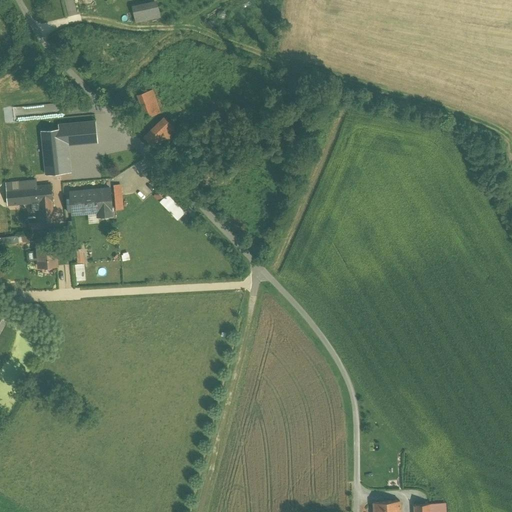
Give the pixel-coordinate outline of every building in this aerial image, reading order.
[(135,23),(161,17),(156,0),(149,0),(131,4),(135,23)] [(144,117),(160,111),(153,89),(136,95),(144,117)] [(69,166),(67,139),(95,137),(93,115),(56,118),(56,122),(40,124),(44,168),(69,166)] [(165,121),(146,137),(157,151),(177,135),(165,121)] [(131,141),(109,142),(109,152),(132,151),(131,141)] [(52,219),(49,177),(38,177),(37,172),(5,175),(7,198),(39,195),(40,220),(52,219)] [(110,180),(69,184),(71,210),(112,207),(110,180)] [(115,210),(123,210),(122,184),(113,184),(115,210)] [(159,188),(153,197),(159,201),(165,192),(159,188)] [(55,242),(37,243),(39,267),(57,266),(55,242)] [(84,248),(76,249),(77,263),(84,262),(84,248)] [(76,281),(85,281),(84,264),(75,265),(76,281)] [(415,501),(415,511),(396,511),(396,500),(367,501),(367,511),(436,511),(436,500),(415,501)]
